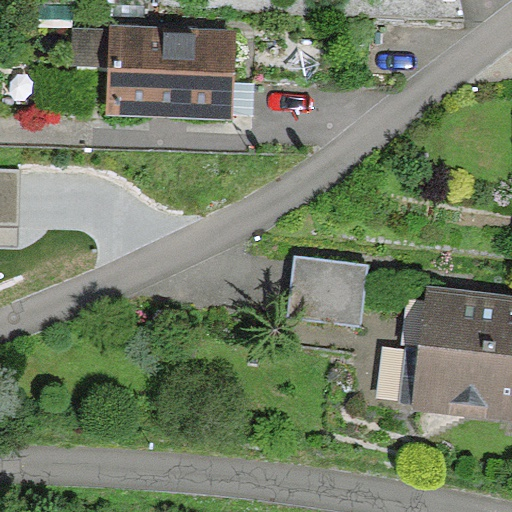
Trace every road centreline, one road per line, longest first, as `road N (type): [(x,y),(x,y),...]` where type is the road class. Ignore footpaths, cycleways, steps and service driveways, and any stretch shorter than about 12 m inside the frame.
road 1 (residential): [(511,23),(259,207),(0,329)]
road 2 (residential): [(462,511),(230,470),(0,464)]
